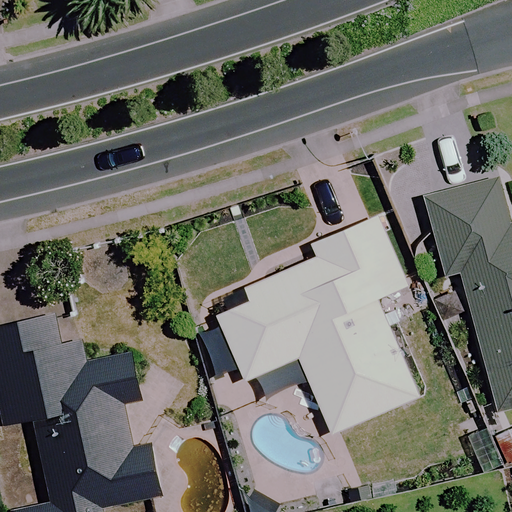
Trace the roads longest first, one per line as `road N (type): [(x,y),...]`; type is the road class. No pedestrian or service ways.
road 1 (secondary): [(511,35),(0,182)]
road 2 (secondary): [(0,101),(329,0)]
